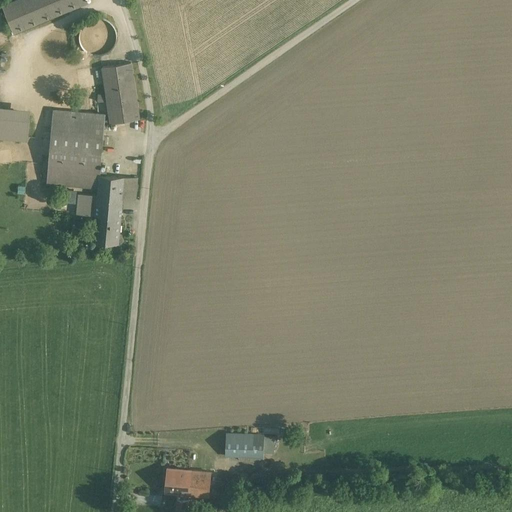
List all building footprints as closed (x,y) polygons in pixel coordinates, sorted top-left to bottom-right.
[(88,0),(7,0),(1,3),(14,32),(89,1),(88,0)] [(90,29),(100,34),(98,39),(108,44),(116,28),(96,18),(90,29)] [(133,60),(101,65),(110,122),(141,117),(133,60)] [(0,137),(29,139),(30,106),(0,104),(0,137)] [(106,113),(55,108),(49,183),(99,187),(106,113)] [(135,198),(137,177),(102,173),(96,242),(119,244),(123,197),(135,198)] [(64,188),(61,201),(72,203),(74,190),(64,188)] [(97,194),(78,192),(76,212),(95,214),(97,194)] [(264,432),(228,431),(227,457),(264,458),(264,432)] [(276,452),(276,434),(265,434),(265,452),(276,452)] [(213,469),(168,465),(165,492),(211,496),(213,469)] [(177,497),(175,511),(186,511),(188,498),(177,497)]
